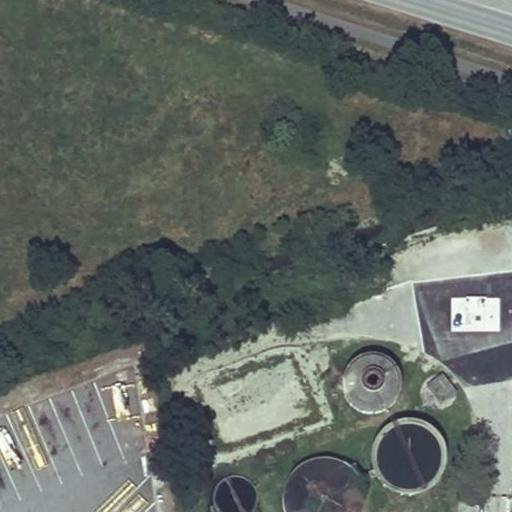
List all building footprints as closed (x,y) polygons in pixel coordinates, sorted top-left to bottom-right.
[(334,396),(373,421),(398,383),(359,358),(334,396)] [(427,387),(440,405),(455,394),(441,376),(427,387)] [(404,510),(452,469),(409,419),(361,460),(404,510)] [(273,499),(286,511),(364,511),(374,503),(320,451),(273,499)] [(457,511),(478,511),(478,500),(458,499),(457,511)]
